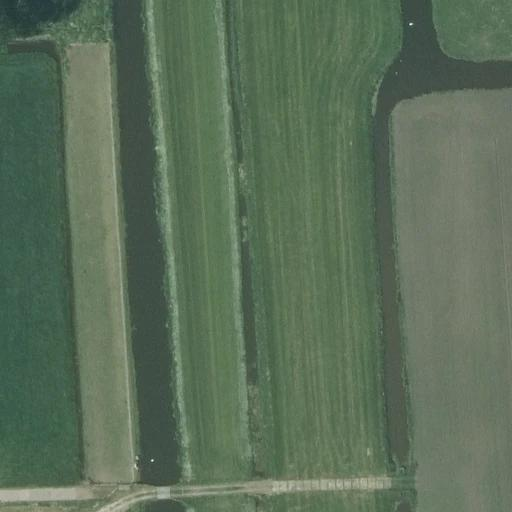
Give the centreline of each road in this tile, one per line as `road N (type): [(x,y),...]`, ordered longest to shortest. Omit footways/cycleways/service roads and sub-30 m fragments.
road 1 (track): [(383,485),(180,493)]
road 2 (track): [(140,494),(0,499)]
